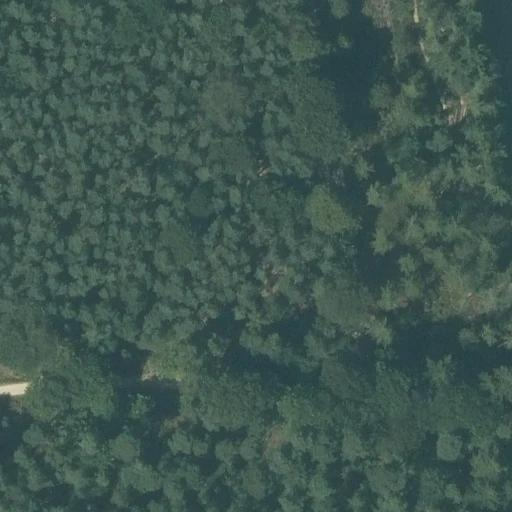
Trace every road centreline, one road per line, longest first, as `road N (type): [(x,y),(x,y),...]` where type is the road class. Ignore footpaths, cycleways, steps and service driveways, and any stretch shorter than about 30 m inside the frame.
road 1 (track): [(310,0),(363,408)]
road 2 (track): [(363,408),(189,384),(0,392)]
road 3 (track): [(511,432),(363,408)]
